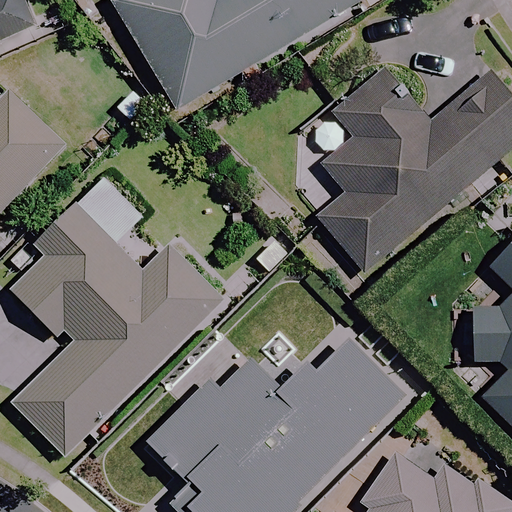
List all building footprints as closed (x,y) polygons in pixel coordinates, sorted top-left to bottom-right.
[(0,0),(0,51),(31,39),(15,0),(0,0)] [(116,0),(109,4),(174,114),(368,0),(116,0)] [(453,100),(408,48),(327,117),(350,144),(322,167),(348,197),(317,224),(384,302),(470,228),(449,204),(511,149),(511,111),(481,76),(453,100)] [(0,214),(61,154),(3,96),(0,98),(0,247),(3,245),(0,242),(0,214)] [(141,278),(74,212),(38,248),(47,256),(9,294),(67,352),(10,410),(63,462),(222,301),(170,249),(141,278)] [(511,246),(488,271),(511,294),(511,297),(493,317),(483,308),(457,334),(502,378),(480,402),(511,432),(511,246)] [(291,511),(399,401),(345,349),(316,379),(306,369),(279,397),(248,367),(219,396),(211,387),(149,451),(195,495),(182,510),(183,511),(291,511)] [(499,511),(428,458),(421,468),(385,441),(331,511),(499,511)]
